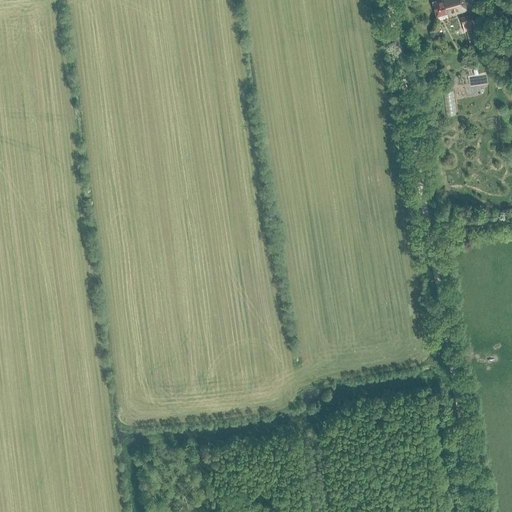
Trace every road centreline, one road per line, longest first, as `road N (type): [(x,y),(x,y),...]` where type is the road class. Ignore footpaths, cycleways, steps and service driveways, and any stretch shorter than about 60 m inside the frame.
road 1 (track): [(430,234),(476,511)]
road 2 (track): [(389,0),(430,234)]
